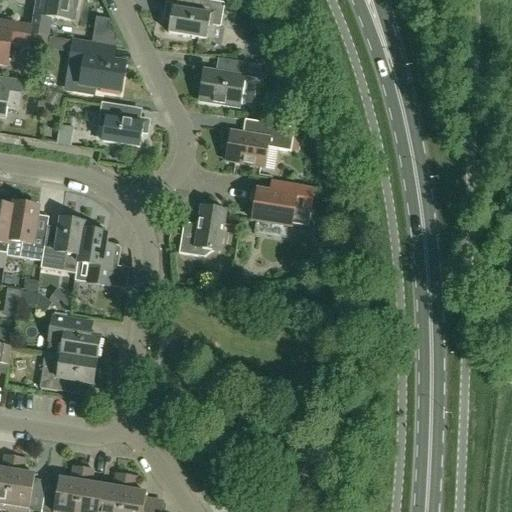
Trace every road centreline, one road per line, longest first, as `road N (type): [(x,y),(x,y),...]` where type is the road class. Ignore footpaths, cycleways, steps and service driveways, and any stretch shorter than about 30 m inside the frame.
road 1 (primary): [(425,511),(428,275),(383,51)]
road 2 (residential): [(130,430),(129,387),(151,257),(138,209)]
road 3 (residential): [(181,170),(180,123),(121,0)]
road 4 (residential): [(138,209),(90,179),(0,165)]
road 5 (residential): [(130,430),(93,439),(0,425)]
